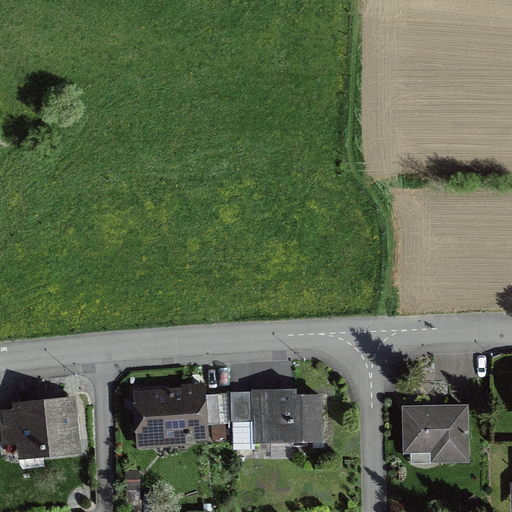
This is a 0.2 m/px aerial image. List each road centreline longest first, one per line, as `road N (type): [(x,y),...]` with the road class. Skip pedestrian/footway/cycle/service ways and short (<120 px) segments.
road 1 (residential): [(369,338),(0,363)]
road 2 (residential): [(373,511),(369,338)]
road 3 (residential): [(511,334),(369,338)]
